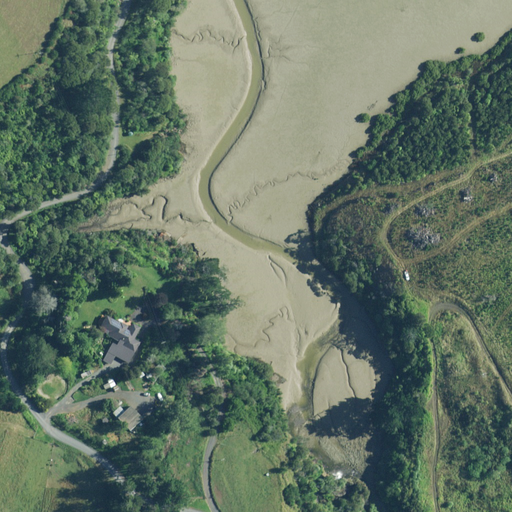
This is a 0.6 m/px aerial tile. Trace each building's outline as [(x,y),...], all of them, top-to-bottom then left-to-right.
[(132,324),(131,326),(121,321),(120,322),(106,315),(100,327),(105,329),(103,332),(107,334),(106,335),(119,341),(117,345),(112,342),(103,360),(112,365),(116,356),(129,363),(140,342),(134,339),(140,328),(132,324)] [(81,374),(83,378),(87,376),(88,377),(93,375),(90,369),(81,374)] [(116,385),(113,378),(108,380),(109,383),(104,384),(106,389),(113,386),(115,391),(119,390),(117,385),(116,385)] [(142,419),(130,406),(124,411),(120,406),(113,413),(129,431),(142,419)] [(192,464),(182,462),(180,473),(189,475),(192,464)]
